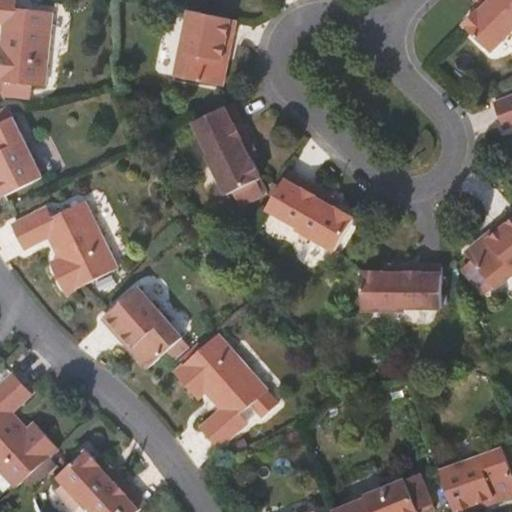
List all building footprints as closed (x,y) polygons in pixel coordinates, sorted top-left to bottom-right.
[(53,11),(17,7),(8,6),(8,0),(0,0),(0,21),(6,23),(3,44),(0,43),(0,79),(2,80),(0,99),(0,106),(9,105),(20,103),(23,82),(45,85),(53,11)] [(511,0),(491,0),(481,10),(480,8),(465,23),(492,50),(511,29),(511,0)] [(479,0),(475,5),(480,8),(481,10),(491,0),(479,0)] [(222,84),(227,57),(221,56),(228,18),(187,9),(174,73),(222,84)] [(227,57),(234,19),(228,18),(221,56),(227,57)] [(511,97),(497,103),(507,129),(511,126),(511,97)] [(263,176),(254,157),(252,159),(251,158),(238,131),(238,130),(245,126),(234,104),(222,109),(197,121),(213,152),(209,154),(228,193),(233,190),(241,206),(265,194),(258,179),(263,176)] [(0,174),(10,195),(48,176),(18,117),(16,119),(9,105),(0,106),(0,174)] [(259,155),(245,126),(238,130),(238,131),(251,158),(252,159),(254,157),(259,155)] [(357,217),(338,206),(336,208),(325,202),(311,194),(310,192),(314,185),(290,172),(288,177),(283,186),(270,208),(302,226),(300,229),(338,250),(357,217)] [(0,190),(4,198),(10,195),(0,174),(0,190)] [(316,187),(314,185),(310,192),(311,194),(325,202),(336,208),(338,206),(341,201),(316,187)] [(86,203),(54,219),(46,223),(41,212),(16,225),(29,250),(53,238),(63,258),(54,263),(69,294),(119,269),(86,203)] [(49,208),(41,212),(46,223),(54,219),(49,208)] [(511,214),(488,232),(492,237),(511,222),(511,214)] [(511,275),(511,222),(492,237),(488,232),(467,248),(496,288),(511,275)] [(442,262),(415,266),(415,275),(384,278),(384,276),(364,278),(368,315),(411,310),(410,307),(447,302),(442,262)] [(383,269),(384,276),(384,278),(415,275),(415,266),(383,269)] [(136,342),(131,346),(149,367),(186,334),(142,284),(110,313),(136,342)] [(105,318),(131,346),(136,342),(110,313),(105,318)] [(271,392),(220,335),(198,354),(179,370),(178,371),(201,397),(209,391),(224,407),(203,426),(222,448),(243,429),(237,422),(243,415),(254,406),(269,393),(271,392)] [(0,464),(19,486),(61,449),(36,422),(30,429),(14,412),(34,394),(14,373),(0,385),(0,397),(0,398),(0,397),(0,464)] [(269,393),(254,406),(266,419),(281,405),(269,393)] [(250,423),(243,415),(237,422),(243,429),(250,423)] [(511,444),(505,446),(442,469),(443,471),(450,489),(454,502),(456,509),(494,496),(496,502),(511,495),(511,444)] [(91,505),(98,511),(138,511),(147,505),(127,484),(121,490),(100,467),(102,465),(88,451),(60,476),(90,507),(91,505)] [(106,461),(102,465),(100,467),(121,490),(127,484),(106,461)] [(370,499),(338,511),(421,511),(409,481),(370,497),(370,499)] [(457,511),(468,511),(496,502),(494,496),(456,509),(457,511)]
